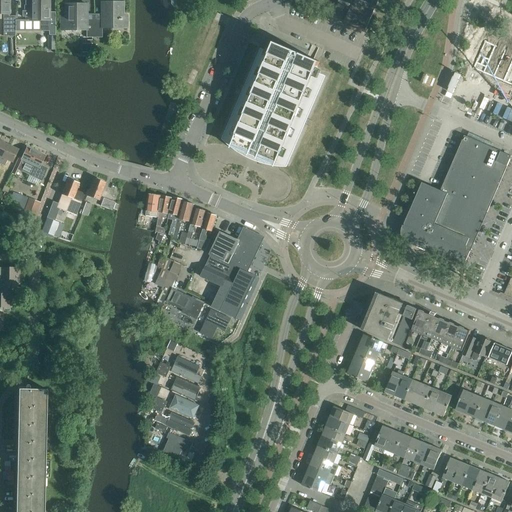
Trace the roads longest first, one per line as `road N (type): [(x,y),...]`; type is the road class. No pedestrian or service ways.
road 1 (residential): [(174,184),(235,25),(277,0)]
road 2 (residential): [(511,460),(325,381)]
road 3 (tertiary): [(311,265),(289,313),(259,449)]
road 4 (tertiary): [(259,449),(326,273)]
road 5 (residential): [(174,184),(95,162),(0,119)]
road 6 (tertiary): [(511,326),(353,259)]
road 7 (unknown): [(511,105),(459,88),(418,175)]
road 8 (unclassified): [(350,231),(373,177),(389,91)]
road 9 (unclassified): [(389,91),(334,223)]
road 10 (residential): [(271,511),(325,381)]
road 11 (residential): [(246,482),(202,461),(208,375)]
